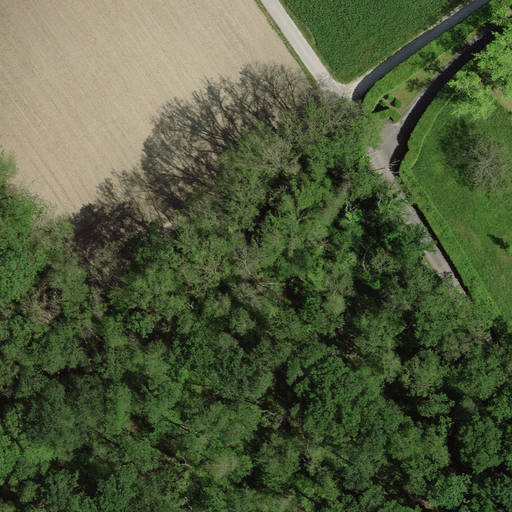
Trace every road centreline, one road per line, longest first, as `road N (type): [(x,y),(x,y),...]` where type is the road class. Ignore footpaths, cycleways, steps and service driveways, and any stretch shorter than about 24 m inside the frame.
road 1 (track): [(0,350),(483,0)]
road 2 (track): [(511,385),(269,0)]
